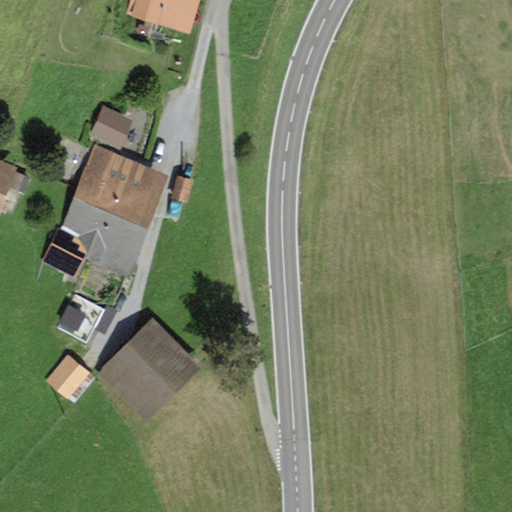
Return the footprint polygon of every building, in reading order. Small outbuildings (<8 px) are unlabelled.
[(182,12),(185,0),(140,0),(139,5),(160,11),(161,6),(182,12)] [(114,140),(124,119),(106,110),(96,131),(114,140)] [(114,157),(95,149),(90,162),(76,156),(70,172),(84,178),(79,190),(97,198),(99,192),(141,210),(154,180),(111,162),(114,157)] [(18,188),(23,174),(0,164),(0,183),(1,182),(18,188)] [(197,175),(180,170),(174,192),(191,197),(197,175)] [(97,198),(79,190),(62,230),(81,238),(123,255),(141,210),(99,192),(97,198)] [(69,266),(81,238),(62,230),(56,227),(51,239),(58,242),(51,259),(69,266)] [(104,309),(75,294),(58,327),(87,342),(104,309)] [(110,371),(144,405),(186,364),(151,330),(110,371)] [(84,372),(68,360),(52,380),(67,392),(84,372)]
